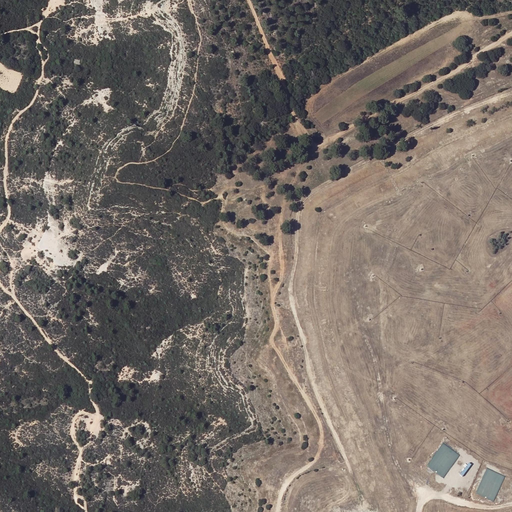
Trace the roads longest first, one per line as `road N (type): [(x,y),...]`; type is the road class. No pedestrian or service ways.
road 1 (track): [(511,93),(399,142),(320,189),(297,213),(289,292),(314,385),(368,511)]
road 2 (track): [(272,296),(270,342),(314,412),(321,439),(281,492),(276,511)]
road 3 (track): [(511,30),(320,144)]
road 4 (track): [(272,296),(284,247),(265,192),(320,144)]
road 5 (track): [(320,144),(294,116),(250,0)]
